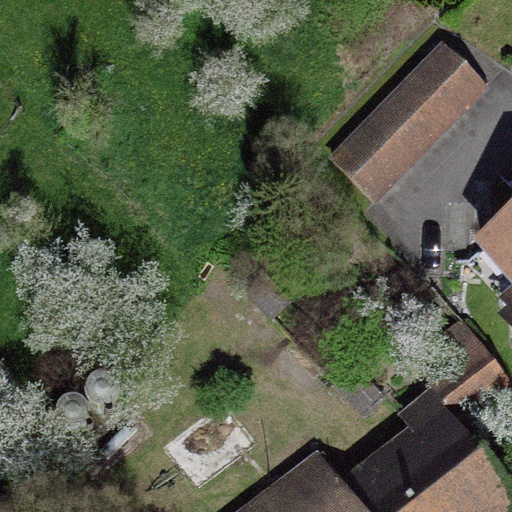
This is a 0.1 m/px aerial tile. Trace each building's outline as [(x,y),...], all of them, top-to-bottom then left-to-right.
[(329,164),(370,205),(481,92),(439,51),(329,164)] [(511,271),(504,279),(511,288),(511,293),(499,305),(511,320),(511,324),(510,327),(511,329),(511,271)] [(269,323),(287,305),(257,275),(247,300),(269,323)] [(454,422),(502,385),(457,326),(409,363),(454,422)] [(359,417),(378,399),(363,384),(344,402),(359,417)] [(246,511),(500,511),(508,506),(445,424),(344,501),(334,488),(340,484),(319,457),(246,511)]
